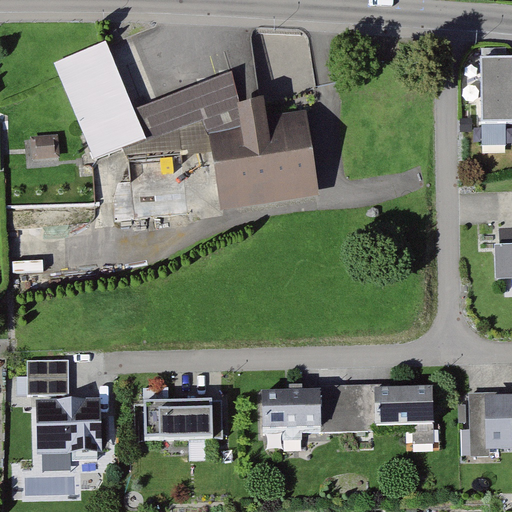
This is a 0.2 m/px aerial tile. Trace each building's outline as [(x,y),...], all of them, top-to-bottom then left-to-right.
[(110,43),(56,63),(93,160),(146,140),(110,43)] [(134,99),(153,145),(243,109),(225,64),(134,99)] [(511,65),(473,66),(476,138),(511,136),(511,65)] [(214,129),(228,219),(319,204),(304,115),(214,129)] [(58,160),(57,135),(38,136),(39,162),(58,160)] [(185,157),(123,163),(129,229),(191,224),(185,157)] [(511,232),(486,234),(489,291),(511,289),(511,232)] [(24,362),(24,396),(71,396),(71,362),(24,362)] [(434,387),(371,388),(372,430),(434,429),(434,387)] [(319,388),(253,391),(255,431),(320,428),(319,388)] [(511,396),(473,397),(474,453),(511,452),(511,396)] [(103,403),(39,402),(38,453),(103,453),(103,403)] [(228,408),(144,405),(143,446),(227,449),(228,408)]
